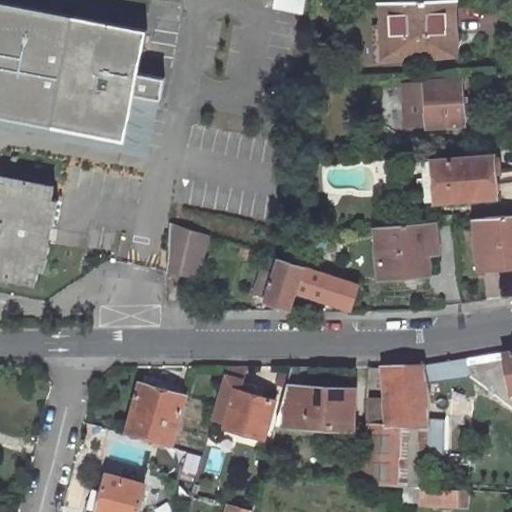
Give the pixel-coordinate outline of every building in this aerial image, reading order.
[(0,0),(0,110),(124,135),(133,91),(161,96),(165,75),(137,69),(138,63),(139,63),(146,28),(0,0)] [(275,0),(274,7),(303,13),(305,0),(275,0)] [(448,0),(377,0),(380,57),(427,55),(427,42),(451,41),(448,0)] [(459,82),(424,84),(424,87),(403,88),(404,129),(426,128),(426,131),(461,130),(459,82)] [(493,150),(430,155),(433,195),(496,190),(493,150)] [(420,155),(423,196),(433,195),(430,155),(420,155)] [(52,181),(0,170),(0,275),(33,281),(38,253),(46,254),(48,240),(41,238),(52,181)] [(511,211),(471,215),(476,264),(511,260),(511,211)] [(434,249),(433,218),(420,219),(423,250),(434,249)] [(195,268),(202,230),(170,219),(166,265),(195,268)] [(423,250),(420,219),(372,223),(375,271),(424,268),(423,250)] [(264,249),(251,290),(264,294),(276,253),(264,249)] [(301,261),(276,253),(264,294),(263,297),(287,305),(293,289),(348,305),(357,279),(301,261)] [(463,371),(507,403),(511,397),(511,347),(499,350),(467,355),(460,355),(444,358),(421,360),(423,377),(463,371)] [(380,363),(384,418),(424,417),(424,414),(425,404),(425,397),(425,389),(423,377),(421,360),(398,363),(380,363)] [(332,377),(307,376),(308,364),(288,364),(273,422),(352,425),(353,384),(332,382),(332,377)] [(180,389),(137,378),(124,426),(166,438),(180,389)] [(208,421),(262,435),(272,397),(219,383),(208,421)] [(450,395),(425,397),(425,404),(424,414),(451,411),(450,395)] [(421,483),(424,417),(384,418),(362,418),(361,449),(360,480),(385,481),(418,483),(421,483)] [(347,448),(345,479),(360,480),(361,449),(347,448)] [(131,511),(139,482),(103,472),(93,511),(96,511),(131,511)] [(417,499),(463,502),(465,485),(421,483),(418,483),(417,499)] [(248,511),(250,506),(225,499),(221,511),(248,511)]
